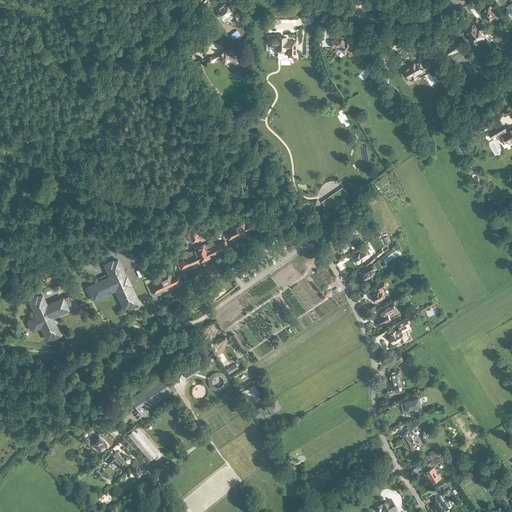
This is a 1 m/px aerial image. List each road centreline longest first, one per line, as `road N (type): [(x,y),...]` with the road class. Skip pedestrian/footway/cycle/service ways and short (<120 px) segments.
road 1 (residential): [(426,511),(378,424),(372,352),(339,278),(323,254),(295,241)]
road 2 (unclassified): [(295,241),(146,54)]
road 3 (track): [(511,283),(375,375)]
road 4 (unclassified): [(305,0),(366,20),(459,0)]
road 5 (track): [(377,179),(452,317)]
road 6 (track): [(269,420),(282,412),(298,416),(374,368)]
